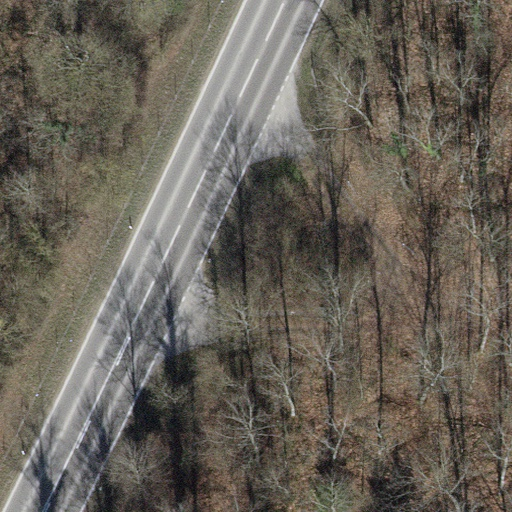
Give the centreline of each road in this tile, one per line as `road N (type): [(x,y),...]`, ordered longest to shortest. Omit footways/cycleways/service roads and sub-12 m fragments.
road 1 (primary): [(42,511),(288,0)]
road 2 (track): [(511,307),(131,328)]
road 3 (track): [(404,310),(388,251),(246,90)]
